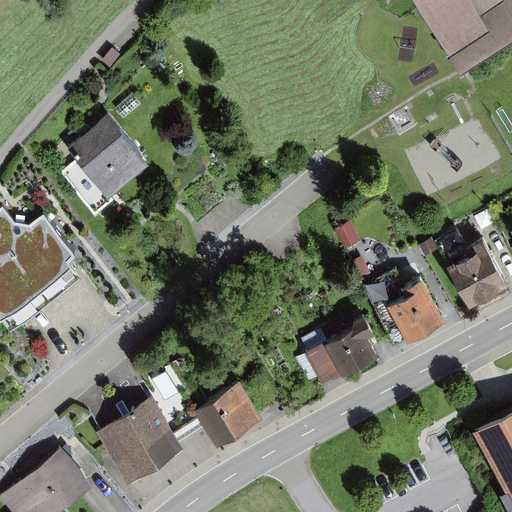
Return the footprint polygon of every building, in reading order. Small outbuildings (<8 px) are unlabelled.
[(149,165),(105,115),(70,146),(80,157),(62,173),(96,211),(149,165)] [(16,227),(3,210),(0,212),(0,319),(78,258),(46,217),(32,228),(16,227)] [(511,222),(501,229),(511,247),(511,222)] [(437,248),(432,238),(418,246),(424,256),(437,248)] [(510,284),(485,240),(472,248),(477,255),(448,271),(469,308),(510,284)] [(402,288),(388,262),(356,279),(389,340),(398,335),(402,343),(428,329),(424,322),(441,312),(422,277),(402,288)] [(376,339),(364,316),(354,322),(352,327),(306,352),(324,385),(379,355),(372,341),(376,339)] [(259,417),(236,382),(194,409),(217,444),(259,417)] [(182,447),(147,397),(94,434),(129,483),(182,447)] [(511,511),(511,414),(465,440),(497,502),(491,505),(494,511),(511,511)] [(44,511),(82,486),(55,448),(0,486),(0,497),(10,511),(44,511)]
